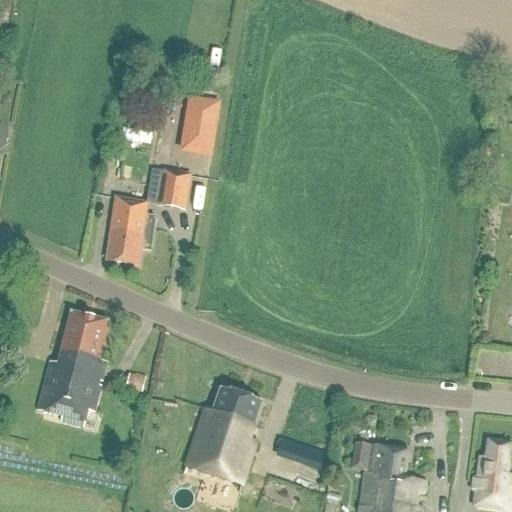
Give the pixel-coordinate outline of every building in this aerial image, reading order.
[(158,207),(183,211),(188,176),(163,173),(158,207)] [(154,220),(144,219),(146,205),(115,200),(106,263),(137,268),(139,252),(149,253),(154,220)] [(48,366),(36,413),(52,417),(63,419),(61,424),(63,425),(89,320),(70,315),(57,368),(48,366)] [(93,414),(105,365),(99,363),(108,325),(89,320),(63,425),(82,430),(87,412),(93,414)] [(145,380),(129,376),(125,391),(141,395),(145,380)] [(195,495),(190,511),(194,511),(232,511),(255,444),(248,442),(261,404),(219,390),(211,414),(204,412),(178,489),(195,495)] [(299,460),(303,448),(281,440),(277,453),(299,460)] [(480,459),(475,507),(511,511),(511,478),(506,478),(509,445),(488,443),(486,459),(480,459)] [(354,446),(351,472),(364,474),(358,511),(421,511),(416,508),(417,498),(423,497),(425,484),(403,481),(406,453),(354,446)] [(267,485),(267,500),(289,500),(289,485),(267,485)] [(305,491),(301,509),(312,511),(314,511),(318,494),(305,491)]
